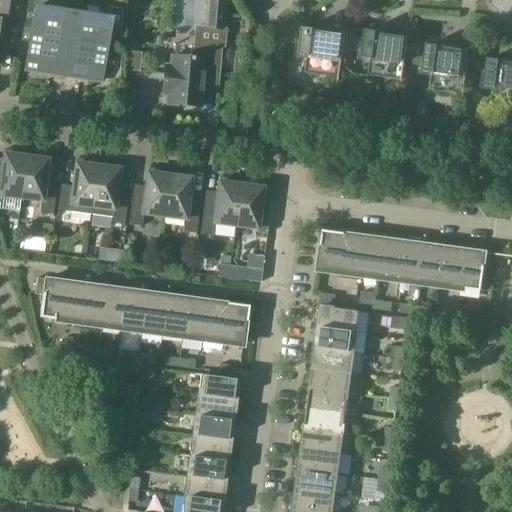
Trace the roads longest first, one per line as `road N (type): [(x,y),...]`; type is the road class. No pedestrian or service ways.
road 1 (residential): [(249,511),(292,193)]
road 2 (residential): [(0,108),(254,146)]
road 3 (residential): [(511,224),(292,193)]
